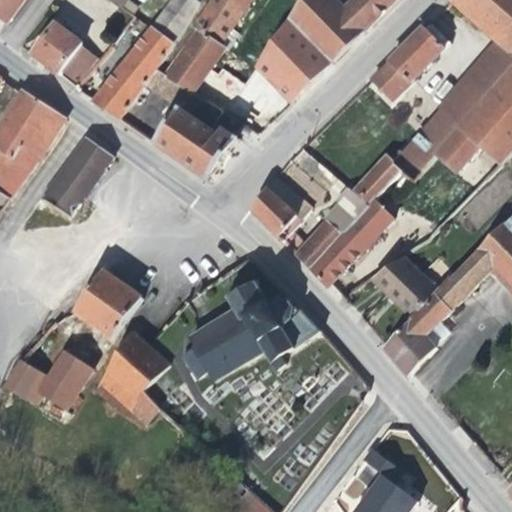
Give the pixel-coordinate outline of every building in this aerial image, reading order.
[(0,0),(0,20),(7,25),(25,0),(0,0)] [(146,86),(158,71),(175,45),(200,5),(192,0),(175,0),(152,30),(94,103),(96,105),(98,107),(120,122),(146,86)] [(130,0),(109,0),(122,10),(124,9),(130,0)] [(228,51),(239,34),(233,30),(244,13),(253,0),(213,0),(194,29),(199,32),(167,77),(191,93),(194,94),(209,74),(225,50),(228,51)] [(365,33),(334,0),(303,0),(300,4),(289,20),(334,64),(365,33)] [(354,0),(344,10),(365,33),(380,18),(397,0),(354,0)] [(511,56),(511,0),(453,0),(451,2),(497,43),(511,56)] [(294,103),(334,64),(289,20),(257,67),(294,103)] [(83,46),(84,45),(57,24),(32,56),(48,68),(59,76),(62,73),(83,46)] [(424,29),(391,62),(413,84),(430,67),(446,51),(424,29)] [(463,128),(511,74),(511,56),(497,43),(440,108),(443,110),(463,128)] [(78,85),(101,61),(83,46),(62,73),(78,85)] [(393,102),(413,84),(391,62),(372,81),(386,95),(393,102)] [(221,65),(207,81),(231,101),(239,92),(250,101),(264,84),(253,75),(245,85),(221,65)] [(180,109),(191,93),(167,77),(158,71),(146,86),(154,92),(180,109)] [(503,167),(511,158),(511,74),(463,128),(437,157),(459,176),(483,150),(503,167)] [(55,139),(67,119),(55,112),(28,95),(24,92),(23,94),(0,130),(0,177),(11,162),(15,165),(23,151),(39,160),(55,139)] [(240,141),(224,130),(221,134),(213,129),(224,114),(194,94),(191,93),(180,109),(155,146),(211,183),(230,155),(240,141)] [(437,157),(463,128),(443,110),(404,154),(404,157),(423,173),(437,157)] [(85,200),(114,158),(88,140),(43,200),(72,220),(85,200)] [(377,201),(402,174),(395,167),(394,162),(389,156),(352,193),(369,209),(376,201),(377,201)] [(283,243),(313,209),(291,190),(276,178),(253,210),(253,212),(283,243)] [(0,215),(9,200),(0,193),(0,215)] [(310,271),(369,209),(352,193),(304,246),(296,256),(310,271)] [(357,258),(394,221),(376,201),(369,209),(310,271),(326,287),(330,285),(357,258)] [(436,330),(492,273),(493,265),(511,284),(511,231),(506,226),(481,252),(457,278),(456,276),(440,292),(413,321),(388,347),(385,350),(409,379),(438,349),(428,337),(436,330)] [(304,246),(292,234),(283,243),(296,256),(304,246)] [(413,321),(440,292),(405,258),(371,279),(397,305),(413,321)] [(511,284),(493,265),(492,273),(511,295),(511,284)] [(126,326),(143,300),(124,286),(106,273),(105,273),(75,313),(103,333),(114,341),(126,326)] [(215,384),(263,350),(278,371),(287,365),(284,359),(322,333),(289,298),(287,300),(281,301),(281,297),(276,297),(277,301),(270,308),(259,286),(260,282),(257,282),(256,285),(231,298),(228,298),(227,300),(230,301),(237,311),(192,340),(198,349),(196,351),(210,374),(215,384)] [(94,371),(114,341),(103,333),(83,363),(94,371)] [(145,394),(171,367),(147,346),(134,334),(95,393),(145,427),(166,414),(145,394)] [(67,412),(84,385),(94,371),(83,363),(66,353),(57,367),(50,378),(33,368),(44,354),(35,347),(21,362),(5,389),(37,407),(42,397),(67,412)] [(210,374),(196,351),(184,357),(198,382),(210,374)] [(463,501),(443,474),(409,432),(390,431),(342,491),(335,501),(343,511),(449,511),(451,510),(463,501)] [(269,511),(235,480),(215,500),(227,511),(269,511)]
